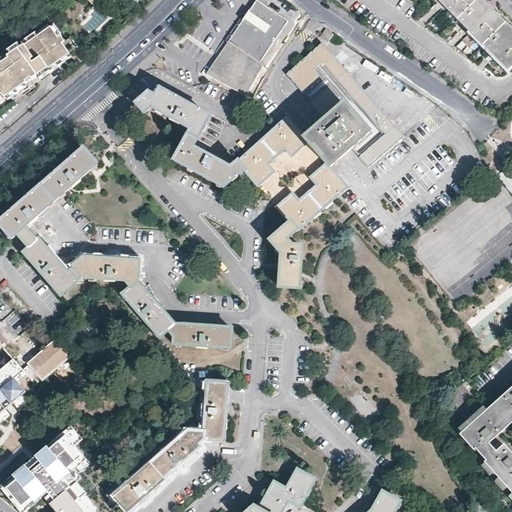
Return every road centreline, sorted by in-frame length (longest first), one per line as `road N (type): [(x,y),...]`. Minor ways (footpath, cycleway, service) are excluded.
road 1 (primary): [(182,0),(0,165)]
road 2 (residential): [(305,0),(465,111),(488,137)]
